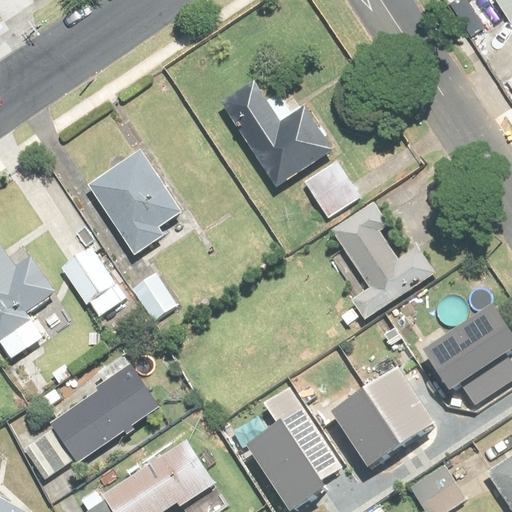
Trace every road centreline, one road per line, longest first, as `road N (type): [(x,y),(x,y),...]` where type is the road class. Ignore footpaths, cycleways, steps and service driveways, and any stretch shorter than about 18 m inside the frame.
road 1 (residential): [(380,0),(511,200)]
road 2 (tertiary): [(0,103),(152,0)]
